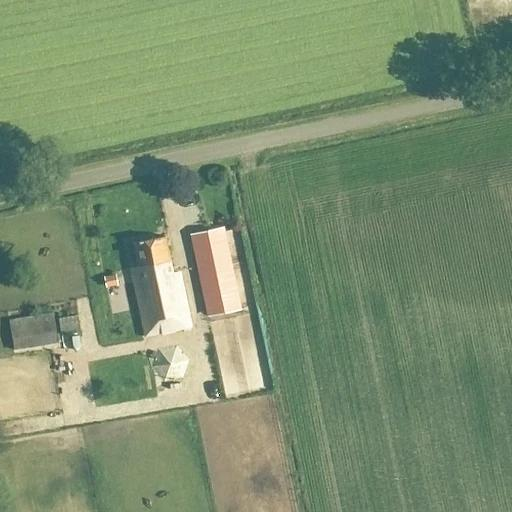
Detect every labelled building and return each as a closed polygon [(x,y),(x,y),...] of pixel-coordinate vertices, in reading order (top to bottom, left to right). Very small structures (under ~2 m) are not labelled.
[(222,229),(190,235),(207,316),(239,309),(222,229)] [(137,268),(131,269),(145,337),(189,327),(178,272),(172,274),(164,238),(132,245),(137,268)] [(105,290),(117,288),(115,277),(103,279),(105,290)] [(52,314),(10,321),(13,351),(57,345),(52,314)] [(60,334),(80,330),(77,317),(58,319),(60,334)] [(66,336),(67,345),(86,343),(85,334),(66,336)] [(182,349),(155,369),(170,389),(196,369),(182,349)]
